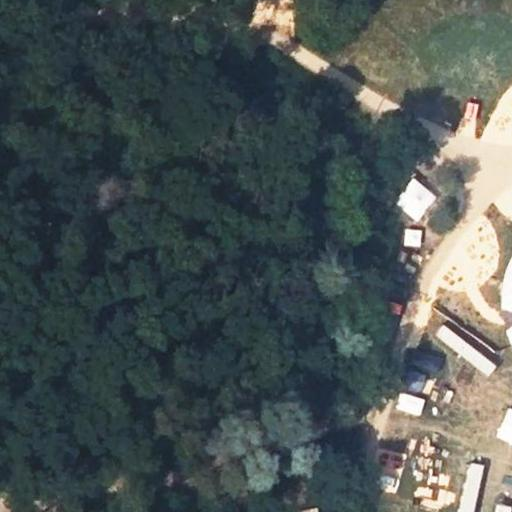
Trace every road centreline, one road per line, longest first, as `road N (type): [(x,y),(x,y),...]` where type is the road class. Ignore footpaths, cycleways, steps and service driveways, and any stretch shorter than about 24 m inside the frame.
road 1 (track): [(0,24),(187,9),(272,35),(416,126),(495,157)]
road 2 (track): [(495,157),(478,201),(419,292),(349,511)]
